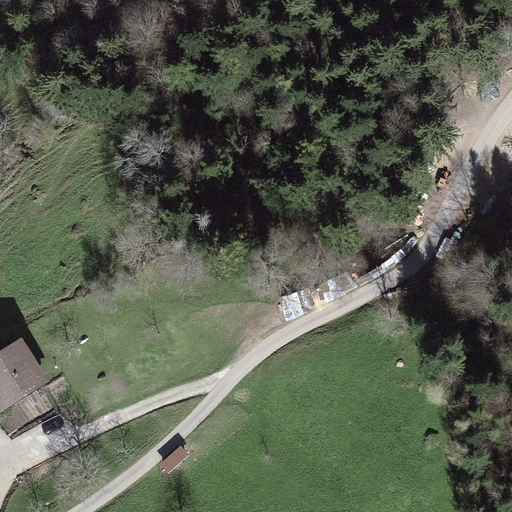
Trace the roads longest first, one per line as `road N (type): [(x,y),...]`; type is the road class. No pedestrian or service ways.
road 1 (unclassified): [(71,511),(158,454),(286,322),(407,271),(449,195),(511,110)]
road 2 (track): [(245,361),(70,438),(23,450),(0,444)]
